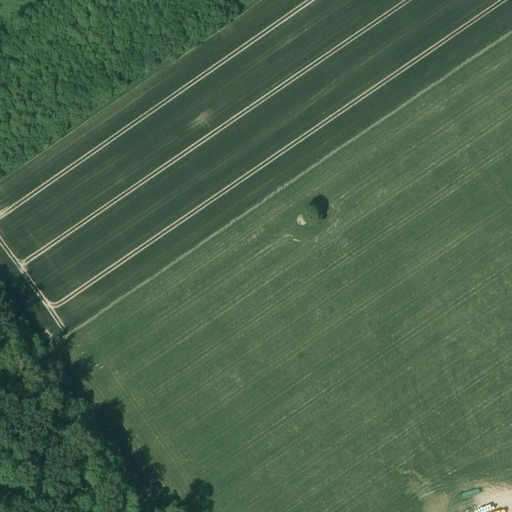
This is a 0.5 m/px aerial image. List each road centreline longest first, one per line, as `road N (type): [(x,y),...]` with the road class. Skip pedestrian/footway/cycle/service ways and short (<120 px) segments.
road 1 (track): [(255,0),(0,172)]
road 2 (track): [(139,511),(0,313)]
